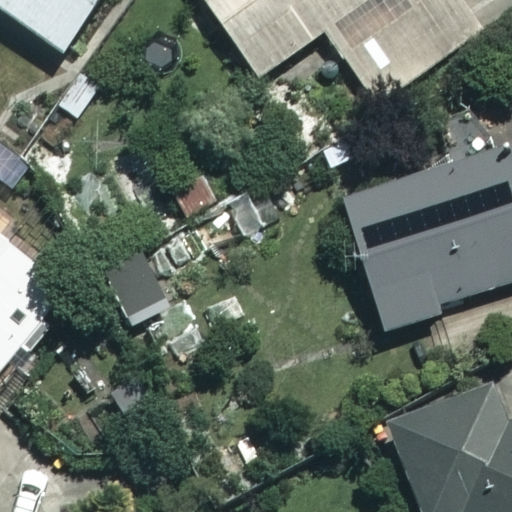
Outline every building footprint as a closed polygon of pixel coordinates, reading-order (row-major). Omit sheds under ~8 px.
[(99,0),(0,0),(0,16),(58,58),(99,0)] [(479,34),(455,0),(197,0),(255,81),(323,33),(376,108),(479,34)] [(511,285),(511,150),(338,204),(378,335),(436,317),(433,309),(511,285)] [(26,368),(76,307),(0,244),(0,368),(11,355),(26,368)] [(511,511),(511,427),(505,430),(489,388),(382,429),(413,511),(511,511)]
